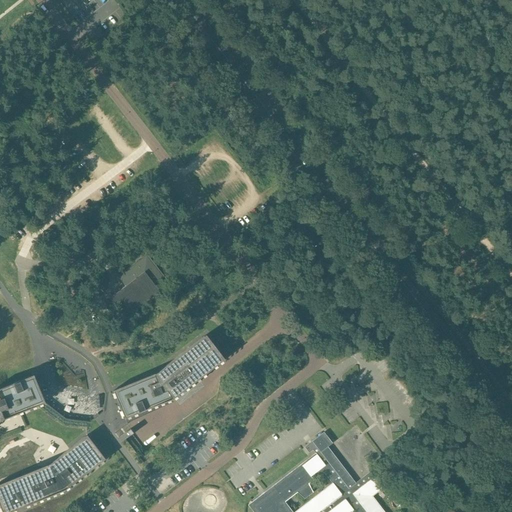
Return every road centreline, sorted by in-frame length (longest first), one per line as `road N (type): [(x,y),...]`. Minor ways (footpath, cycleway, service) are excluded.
road 1 (secondary): [(511,421),(182,0)]
road 2 (residential): [(152,142),(318,354),(261,404),(240,449),(159,511)]
road 3 (residential): [(24,318),(20,260),(32,235),(152,142)]
road 4 (residential): [(41,0),(152,142)]
road 5 (residential): [(34,336),(89,371),(95,395),(91,405),(65,406),(48,388),(40,361)]
